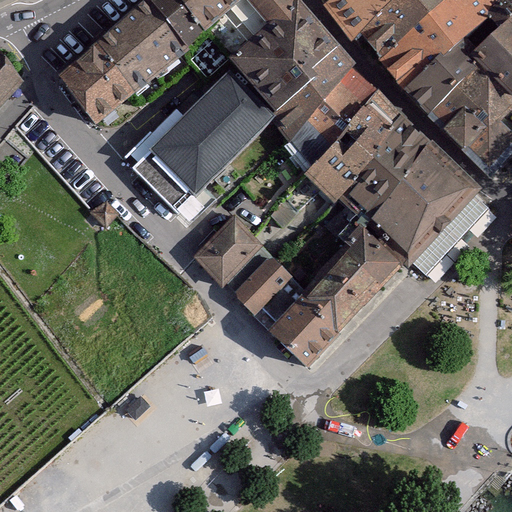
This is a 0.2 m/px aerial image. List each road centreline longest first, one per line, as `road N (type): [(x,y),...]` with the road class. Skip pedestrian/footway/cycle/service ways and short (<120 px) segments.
road 1 (residential): [(18,14),(54,106),(314,393)]
road 2 (residential): [(307,0),(509,205)]
road 3 (track): [(205,511),(314,393)]
